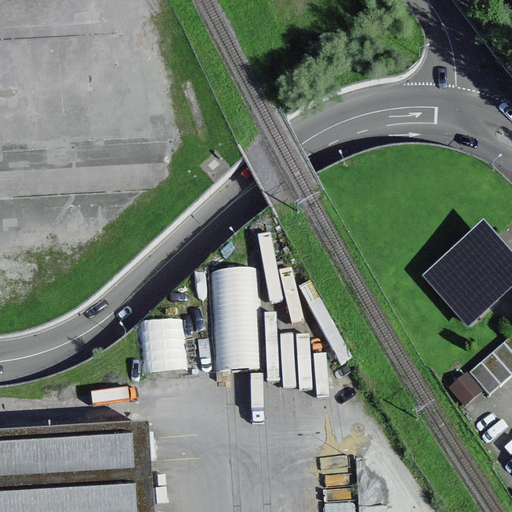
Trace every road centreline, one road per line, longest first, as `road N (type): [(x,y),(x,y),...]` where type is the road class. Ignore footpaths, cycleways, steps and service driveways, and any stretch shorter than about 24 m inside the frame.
road 1 (primary): [(0,361),(65,346),(110,319),(312,136),(399,111),(457,114)]
road 2 (residential): [(427,0),(450,39),(457,114)]
